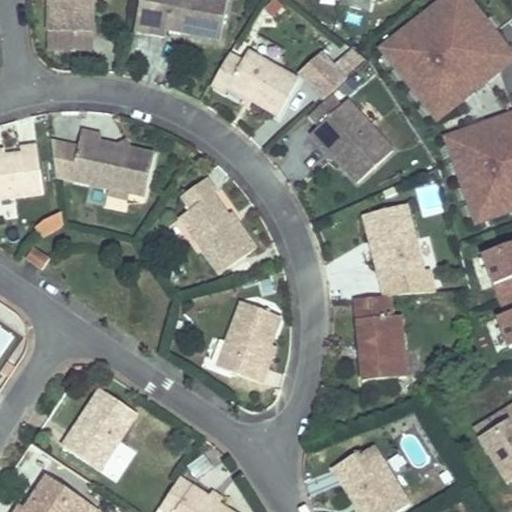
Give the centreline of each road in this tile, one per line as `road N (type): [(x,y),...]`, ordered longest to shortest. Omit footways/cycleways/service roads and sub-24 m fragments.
road 1 (residential): [(262,457),(310,387),(317,337),(283,214),(238,147),(128,100),(72,93),(24,101)]
road 2 (residential): [(55,329),(262,457)]
